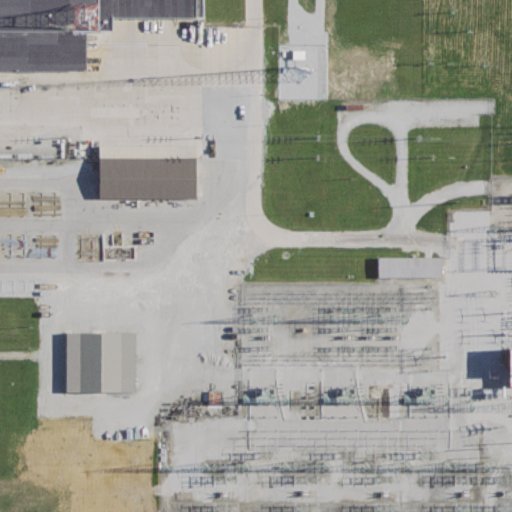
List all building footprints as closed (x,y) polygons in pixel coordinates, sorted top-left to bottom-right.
[(85,65),(0,64),(0,0),(206,0),(206,16),(201,16),(113,16),(113,29),(85,29),(85,65)] [(94,145),(94,159),(94,172),(94,199),(192,199),(193,157),(193,145),(94,145)] [(439,278),(439,258),(375,257),(374,277),(439,278)] [(62,332),(63,392),(131,392),(131,332),(62,332)] [(511,349),(501,350),(502,387),(511,386),(511,349)] [(206,404),(216,405),(217,392),(206,391),(206,404)]
